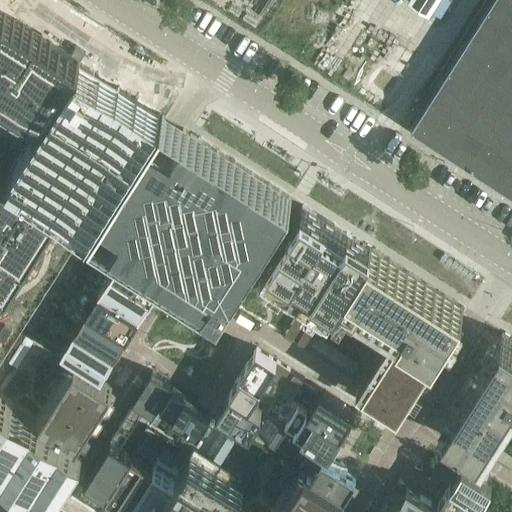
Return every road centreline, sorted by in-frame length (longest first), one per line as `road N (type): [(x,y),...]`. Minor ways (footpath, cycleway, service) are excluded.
road 1 (residential): [(222,316),(181,302),(70,485),(113,511)]
road 2 (unknown): [(162,40),(33,244),(18,254),(0,250)]
road 3 (unclassified): [(329,148),(100,0)]
road 4 (unclassified): [(511,267),(329,148)]
road 5 (residential): [(407,426),(222,316)]
road 6 (residential): [(329,148),(222,316)]
road 7 (residential): [(511,267),(407,426)]
